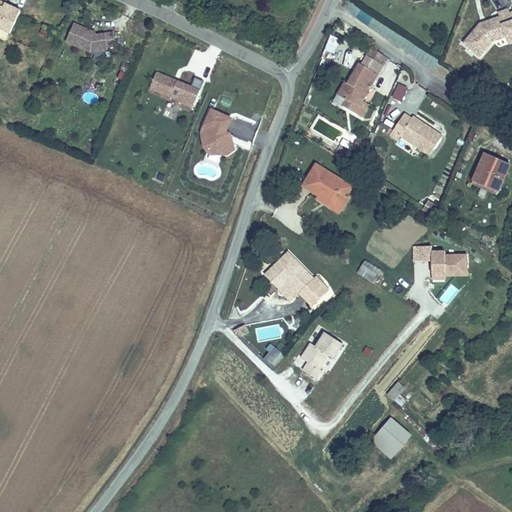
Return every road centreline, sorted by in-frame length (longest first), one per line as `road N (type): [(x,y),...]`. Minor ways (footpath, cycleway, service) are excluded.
road 1 (unclassified): [(94,511),(175,398),(203,337),(289,80)]
road 2 (residential): [(289,80),(158,12)]
